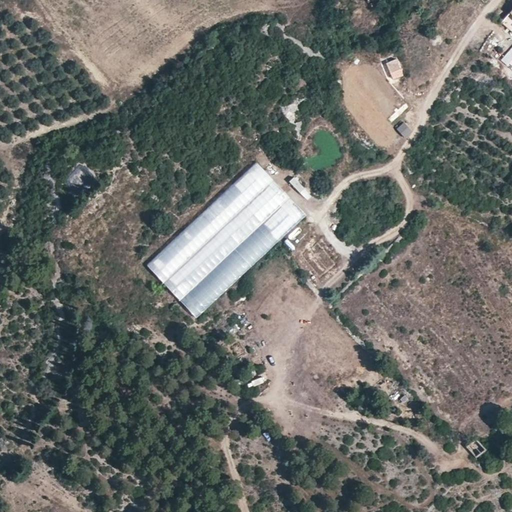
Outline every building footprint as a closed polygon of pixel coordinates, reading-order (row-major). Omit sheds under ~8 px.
[(511,9),(500,22),(511,32),(511,9)] [(386,63),(393,79),(403,74),(396,58),(386,63)] [(409,108),(363,62),(348,76),(394,123),(409,108)] [(354,89),(339,103),(390,157),(405,143),(354,89)] [(396,130),(404,139),(412,132),(404,123),(396,130)] [(303,216),(254,165),(150,263),(199,314),(303,216)] [(300,193),(305,188),(294,178),(289,182),(300,193)] [(476,458),(487,449),(476,438),(466,446),(476,458)]
